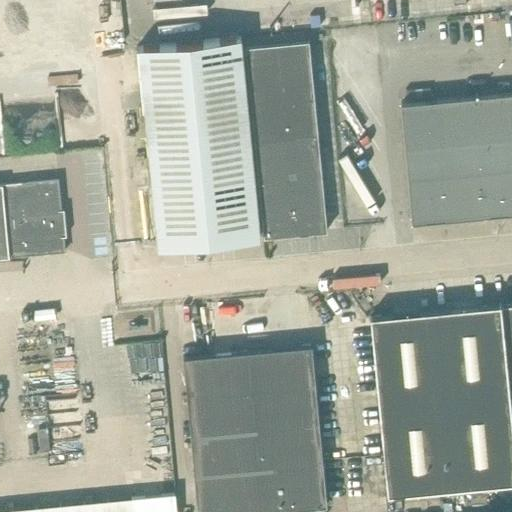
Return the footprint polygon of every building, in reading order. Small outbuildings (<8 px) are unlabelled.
[(241,37),(139,47),(158,246),(260,237),(258,217),(241,37)] [(245,45),(262,216),(263,236),(327,230),(309,39),(245,45)] [(511,91),(400,102),(410,202),(412,222),(511,212),(511,91)] [(58,178),(0,183),(0,256),(65,251),(58,178)] [(511,427),(509,401),(500,306),(500,303),(370,316),(388,493),(511,480),(511,427)] [(511,304),(500,306),(509,401),(511,400),(511,304)] [(249,511),(326,505),(320,440),(311,344),(183,356),(197,511),(249,511)] [(326,458),(341,458),(341,434),(325,435),(326,458)] [(177,511),(176,494),(133,498),(133,511),(177,511)]
